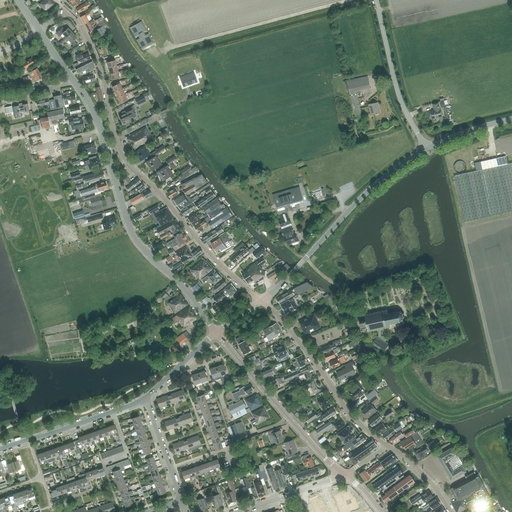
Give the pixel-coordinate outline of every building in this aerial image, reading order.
[(54,4),(50,0),(42,0),(38,4),(45,12),(54,4)] [(86,2),(84,4),(76,9),(79,13),(86,8),(89,6),(86,2)] [(84,25),(89,22),(86,17),(91,14),(89,12),(80,17),(84,25)] [(84,25),(88,32),(93,29),(91,26),(94,24),(92,20),(89,22),(84,25)] [(100,36),(104,34),(103,32),(105,31),(103,26),(105,25),(103,20),(96,23),(98,28),(96,29),(100,36)] [(141,24),(132,29),(143,48),(152,42),(141,24)] [(62,28),(57,33),(59,36),(62,33),(64,36),(62,38),(63,39),(59,43),(60,44),(72,33),(68,28),(65,31),(62,28)] [(72,33),(60,44),(61,45),(66,41),(66,42),(68,40),(71,43),(74,40),(77,37),(72,33)] [(74,69),(75,68),(80,66),(79,63),(91,59),(88,53),(82,56),(81,53),(75,55),(77,58),(76,58),(77,60),(77,61),(77,62),(73,64),(74,69)] [(25,69),(26,68),(34,64),(31,58),(22,64),(25,69)] [(80,66),(75,68),(78,74),(88,69),(90,72),(94,70),(91,60),(80,66)] [(116,66),(109,68),(110,74),(118,72),(117,68),(123,67),(122,64),(116,66)] [(30,75),(32,77),(40,73),(37,68),(29,73),(30,75)] [(118,72),(110,74),(112,80),(119,78),(119,74),(125,73),(124,70),(118,72)] [(94,74),(93,72),(90,73),(90,75),(82,78),(84,83),(86,83),(89,82),(96,80),(94,74)] [(32,77),(33,79),(34,82),(42,77),(40,73),(32,77)] [(183,86),(197,81),(194,73),(180,78),(183,86)] [(350,95),(350,94),(351,96),(350,96),(355,119),(362,117),(357,93),(362,92),(363,95),(372,93),(368,76),(347,81),(350,95)] [(115,92),(122,89),(119,83),(112,86),(115,92)] [(125,90),(129,88),(128,86),(124,87),(124,88),(122,89),(115,92),(118,97),(124,94),(123,91),(125,89),(125,90)] [(103,99),(100,87),(95,88),(96,92),(92,93),(93,96),(95,95),(96,100),(98,99),(98,100),(103,99)] [(66,94),(62,95),(64,104),(68,104),(67,101),(75,99),(74,92),(71,93),(71,91),(66,92),(66,94)] [(124,94),(118,97),(120,103),(127,100),(124,94)] [(54,99),(49,100),(51,110),(56,109),(64,107),(61,95),(53,96),(54,99)] [(138,105),(146,101),(143,95),(134,99),(138,105)] [(33,114),(39,113),(38,107),(49,104),(48,99),(36,101),(37,102),(31,104),(32,111),(33,114)] [(370,105),(373,116),(381,114),(378,103),(370,105)] [(440,109),(438,103),(432,104),(434,110),(430,111),(432,119),(442,117),(440,109)] [(19,106),(12,107),(15,118),(22,117),(21,112),(23,112),(29,111),(28,104),(22,105),(22,104),(19,104),(19,106)] [(79,106),(69,108),(71,115),(81,113),(79,106)] [(123,114),(119,116),(122,122),(132,117),(134,118),(136,117),(136,115),(135,113),(134,112),(133,111),(136,110),(133,106),(124,110),(125,111),(122,112),(123,114)] [(48,117),(40,119),(41,126),(50,124),(52,123),(52,124),(57,123),(57,120),(64,118),(64,117),(63,109),(47,113),(48,117)] [(76,121),(75,117),(69,119),(70,124),(74,123),(75,129),(84,127),(82,119),(76,121)] [(133,151),(152,140),(145,127),(126,138),(133,151)] [(61,151),(70,148),(68,142),(59,144),(61,151)] [(84,146),(81,147),(82,153),(86,152),(91,150),(91,154),(97,152),(94,143),(84,146)] [(147,157),(150,155),(144,146),(140,148),(141,148),(135,152),(141,160),(146,157),(147,157)] [(163,146),(155,151),(157,154),(165,148),(163,146)] [(86,158),(82,159),(84,165),(99,160),(98,155),(86,158)] [(155,155),(152,158),(146,162),(152,170),(158,166),(158,167),(162,164),(155,155)] [(175,160),(177,159),(174,155),(166,161),(168,164),(175,159),(175,160)] [(482,170),(454,176),(465,223),(511,212),(511,163),(507,164),(505,156),(493,159),(485,161),(481,162),(482,170)] [(99,160),(84,165),(85,166),(88,165),(88,166),(89,169),(101,166),(99,160)] [(169,177),(173,174),(167,165),(163,167),(163,168),(158,172),(163,180),(169,176),(169,177)] [(183,175),(191,169),(188,165),(180,171),(183,175)] [(183,175),(183,176),(178,179),(180,181),(184,178),(185,178),(198,170),(195,166),(191,169),(183,175)] [(82,177),(74,179),(75,182),(83,179),(84,183),(81,184),(76,186),(77,190),(82,188),(82,189),(88,187),(86,183),(104,177),(102,171),(83,177),(82,177)] [(197,188),(207,182),(202,175),(196,179),(194,176),(185,181),(185,182),(181,184),(185,190),(194,184),(195,185),(197,188)] [(135,187),(140,182),(137,178),(126,187),(129,191),(135,186),(135,187)] [(79,190),(74,191),(76,198),(81,196),(81,197),(99,191),(98,190),(107,188),(107,187),(108,187),(107,184),(106,184),(105,182),(95,185),(79,190)] [(142,184),(141,184),(132,191),(135,194),(139,191),(140,192),(145,188),(144,186),(144,185),(143,184),(142,184)] [(184,191),(186,194),(196,188),(195,185),(184,191)] [(171,198),(178,194),(177,192),(178,191),(178,190),(177,187),(167,193),(171,198)] [(146,198),(152,195),(149,189),(130,200),(132,205),(143,199),(142,197),(144,196),(146,198)] [(276,197),(275,198),(279,214),(288,211),(287,210),(291,209),(291,210),(296,209),(295,206),(299,205),(298,203),(300,201),(302,200),(300,193),(296,194),(294,195),(293,191),(291,190),(277,194),(278,196),(276,196),(276,197)] [(204,198),(207,202),(215,196),(212,191),(204,198)] [(176,205),(178,205),(189,197),(189,196),(188,197),(186,195),(185,196),(183,193),(173,200),(173,202),(174,205),(176,205)] [(91,197),(89,197),(92,206),(93,209),(102,206),(102,203),(101,200),(102,200),(100,196),(100,194),(95,195),(91,197)] [(195,200),(194,198),(193,197),(191,199),(189,197),(178,205),(181,210),(195,200)] [(198,208),(207,202),(204,198),(195,204),(198,208)] [(209,223),(212,228),(232,215),(227,207),(226,208),(223,203),(221,204),(217,198),(203,207),(207,213),(209,216),(212,220),(209,222),(209,223)] [(182,210),(181,211),(184,216),(185,215),(193,210),(191,207),(194,205),(192,203),(182,210)] [(160,226),(173,219),(167,207),(159,212),(158,210),(160,209),(158,205),(148,211),(149,214),(155,211),(156,213),(154,214),(160,226)] [(83,210),(73,213),(75,219),(85,216),(83,210)] [(281,230),(282,233),(293,230),(292,226),(287,212),(279,215),(281,219),(279,220),(282,229),(281,230)] [(197,216),(195,213),(188,218),(194,227),(201,221),(199,218),(201,217),(199,215),(197,216)] [(86,218),(80,220),(81,224),(87,222),(96,220),(103,218),(102,214),(94,216),(86,218)] [(106,222),(102,223),(104,230),(105,230),(105,231),(111,229),(110,228),(111,228),(111,227),(116,226),(116,223),(117,222),(116,220),(115,216),(105,219),(106,222)] [(181,230),(176,221),(176,219),(157,230),(162,239),(171,234),(170,230),(171,229),(174,233),(181,230)] [(198,231),(208,224),(205,220),(195,228),(198,231)] [(225,224),(224,222),(220,225),(220,226),(214,230),(217,235),(224,231),(221,227),(225,224)] [(211,239),(217,235),(214,230),(208,235),(211,239)] [(294,233),(293,230),(282,233),(283,237),(286,236),(288,244),(298,241),(295,233),(294,233)] [(173,243),(185,237),(182,231),(174,236),(175,238),(172,240),(168,242),(169,245),(173,243)] [(226,251),(232,247),(229,242),(228,236),(225,232),(218,236),(219,238),(211,243),(217,254),(225,249),(226,251)] [(204,244),(211,239),(208,235),(201,239),(204,244)] [(185,237),(173,243),(170,245),(171,248),(179,244),(180,247),(188,242),(185,237)] [(156,250),(165,246),(162,240),(153,244),(156,250)] [(236,252),(245,245),(243,242),(234,250),(236,252)] [(249,250),(245,245),(230,258),(234,263),(248,252),(250,254),(255,250),(252,247),(249,249),(250,250),(249,250)] [(193,256),(191,254),(187,246),(176,252),(182,263),(192,257),(193,256)] [(261,246),(253,253),(257,258),(265,251),(261,246)] [(194,260),(197,258),(197,257),(203,253),(199,248),(193,253),(192,254),(191,254),(193,256),(192,257),(194,260)] [(247,270),(242,274),(248,283),(254,280),(256,283),(264,278),(265,273),(260,266),(266,262),(263,257),(260,260),(255,263),(249,267),(250,268),(247,270)] [(206,261),(204,259),(191,270),(200,280),(213,269),(207,261),(206,261)] [(175,271),(176,270),(183,266),(180,262),(173,267),(175,271)] [(270,280),(281,274),(285,271),(283,267),(267,276),(270,280)] [(209,278),(211,280),(214,285),(222,278),(214,270),(202,280),(204,282),(209,278)] [(223,280),(213,288),(214,290),(216,289),(218,291),(227,284),(226,283),(226,282),(225,280),(224,280),(223,280)] [(297,295),(303,292),(313,287),(307,282),(294,289),(292,290),(277,299),(276,300),(278,302),(279,303),(280,304),(295,295),(295,296),(297,295)] [(231,296),(236,292),(237,291),(231,283),(214,298),(217,302),(226,295),(228,293),(231,296)] [(197,284),(192,288),(196,293),(201,289),(197,284)] [(161,296),(155,302),(157,303),(157,304),(158,303),(162,299),(163,298),(164,299),(168,295),(166,293),(164,291),(160,295),(161,296)] [(175,314),(189,305),(181,294),(167,303),(175,314)] [(285,314),(298,308),(294,301),(293,298),(289,300),(280,304),(285,314)] [(184,327),(197,318),(190,307),(171,319),(175,324),(180,321),(184,327)] [(360,319),(358,320),(359,321),(360,326),(360,328),(361,329),(362,329),(361,328),(365,327),(366,328),(366,329),(367,329),(367,331),(366,331),(366,332),(367,332),(368,332),(369,332),(369,333),(370,333),(370,332),(373,331),(373,332),(374,332),(374,331),(377,330),(377,332),(378,331),(381,330),(381,331),(382,331),(382,329),(385,329),(385,330),(386,330),(386,329),(389,328),(389,329),(390,329),(390,328),(391,328),(390,324),(392,323),(392,324),(394,324),(393,323),(396,322),(396,323),(397,323),(397,322),(399,322),(399,323),(400,322),(400,321),(402,320),(403,321),(404,320),(402,319),(403,318),(405,318),(405,316),(403,316),(403,314),(404,314),(403,313),(402,313),(401,312),(401,311),(400,311),(399,312),(398,312),(397,311),(396,311),(396,312),(395,312),(394,311),(393,312),(393,313),(391,313),(391,312),(390,312),(390,313),(387,314),(387,310),(386,310),(386,309),(385,309),(385,311),(382,311),(382,310),(381,310),(381,311),(378,312),(378,311),(377,311),(377,312),(374,313),(373,312),(373,313),(370,314),(369,313),(368,313),(369,314),(366,315),(365,314),(364,314),(365,314),(365,315),(364,315),(363,316),(363,317),(364,316),(365,319),(364,319),(364,320),(364,321),(360,322),(360,319)] [(305,335),(320,327),(314,314),(299,322),(305,335)] [(267,329),(263,331),(266,335),(269,333),(277,329),(279,327),(276,323),(267,329)] [(269,334),(266,335),(269,341),(278,336),(279,333),(281,332),(279,328),(277,330),(277,329),(269,333),(269,334)] [(386,338),(383,336),(381,336),(381,330),(378,331),(378,337),(377,336),(372,343),(384,352),(385,352),(388,352),(390,348),(390,345),(385,342),(386,340),(386,338)] [(183,333),(169,344),(174,350),(188,339),(191,337),(186,331),(183,333)] [(236,339),(238,344),(239,344),(238,345),(244,355),(251,351),(245,341),(242,336),(236,339)] [(333,344),(321,348),(323,354),(331,351),(337,348),(338,347),(337,346),(342,344),(341,343),(340,340),(333,342),(333,344)] [(277,346),(273,349),(275,354),(287,349),(284,343),(281,345),(280,343),(276,344),(277,346)] [(287,349),(275,354),(278,360),(282,358),(283,361),(287,359),(286,357),(289,355),(287,349)] [(327,360),(336,356),(335,353),(338,352),(337,349),(324,354),(327,360)] [(297,371),(306,367),(305,364),(306,364),(305,362),(306,361),(304,357),(303,358),(302,355),(295,358),(297,361),(293,363),(294,366),(290,368),(292,372),(296,370),(297,371)] [(341,363),(346,361),(344,356),(339,358),(330,362),(331,365),(330,366),(331,367),(332,368),(340,365),(340,364),(341,363)] [(260,361),(254,364),(256,366),(255,367),(257,371),(263,369),(261,364),(260,361)] [(347,378),(356,374),(352,366),(355,365),(354,361),(345,366),(346,369),(337,373),(340,380),(346,377),(347,378)] [(223,364),(216,367),(220,376),(223,375),(226,374),(223,364)] [(264,378),(274,373),(273,371),(276,370),(274,366),(262,371),(264,378)] [(216,367),(210,369),(214,378),(220,376),(216,367)] [(296,371),(298,376),(304,374),(306,380),(311,378),(307,367),(306,367),(297,371),(296,371)] [(199,373),(202,382),(208,380),(205,371),(199,373)] [(286,381),(298,376),(296,371),(284,376),(284,377),(282,378),(282,377),(279,379),(281,384),(284,383),(284,382),(286,381)] [(196,384),(202,382),(199,373),(192,375),(196,384)] [(370,379),(364,383),(366,387),(373,383),(370,379)] [(359,397),(363,395),(362,393),(364,391),(357,381),(353,384),(356,389),(351,392),(351,394),(350,395),(353,399),(358,396),(359,397)] [(313,385),(311,382),(304,386),(307,392),(309,391),(311,395),(318,391),(314,384),(313,385)] [(237,392),(233,394),(236,401),(240,399),(239,396),(243,395),(243,396),(253,390),(250,384),(245,388),(244,387),(243,387),(240,389),(240,391),(237,392)] [(295,395),(299,393),(298,392),(303,389),(302,386),(293,390),(295,395)] [(374,389),(366,396),(369,401),(378,394),(374,389)] [(176,392),(179,401),(186,399),(182,390),(176,392)] [(173,403),(179,401),(176,392),(170,395),(173,403)] [(197,397),(199,403),(206,400),(205,396),(208,394),(208,392),(204,394),(197,397)] [(251,411),(262,405),(257,394),(245,400),(251,411)] [(166,406),(173,403),(170,395),(163,397),(166,406)] [(324,411),(331,406),(325,396),(318,401),(324,411)] [(160,408),(166,406),(163,397),(157,399),(160,408)] [(199,403),(201,409),(208,406),(207,402),(211,400),(210,398),(206,399),(206,400),(199,403)] [(229,407),(227,407),(228,409),(229,408),(232,414),(235,420),(248,413),(246,410),(245,408),(246,407),(242,400),(229,407)] [(201,409),(203,415),(210,412),(210,411),(209,408),(213,406),(212,404),(208,405),(208,406),(201,409)] [(370,415),(376,410),(371,404),(362,411),(366,417),(369,414),(370,415)] [(263,407),(252,413),(257,424),(269,418),(263,407)] [(324,421),(336,414),(332,408),(321,416),(324,421)] [(203,415),(205,421),(213,418),(212,417),(211,414),(215,412),(214,410),(210,411),(210,412),(203,415)] [(386,418),(393,414),(391,410),(384,414),(386,418)] [(318,417),(315,413),(315,412),(305,418),(308,423),(318,417)] [(184,415),(187,424),(193,421),(190,413),(184,415)] [(368,421),(373,427),(383,419),(378,413),(368,421)] [(181,426),(187,424),(184,415),(178,417),(181,426)] [(133,423),(129,425),(130,426),(130,427),(134,425),(141,422),(139,416),(131,418),(133,423)] [(205,421),(207,426),(215,424),(214,423),(213,419),(217,418),(216,416),(212,417),(213,418),(205,421)] [(174,428),(181,426),(178,417),(171,419),(174,428)] [(324,424),(317,429),(315,430),(319,435),(334,425),(338,430),(345,425),(341,418),(332,424),(330,420),(324,424)] [(168,430),(174,428),(171,419),(165,422),(168,430)] [(242,421),(236,424),(239,433),(245,431),(242,421)] [(135,429),(131,431),(132,432),(132,433),(136,431),(143,428),(141,422),(134,425),(135,429)] [(207,426),(209,432),(217,430),(215,425),(219,424),(218,422),(214,423),(215,424),(207,426)] [(385,426),(383,423),(375,428),(380,435),(390,428),(387,425),(385,426)] [(393,427),(383,435),(386,440),(395,433),(394,432),(396,431),(396,432),(403,428),(399,423),(393,426),(393,427)] [(235,424),(230,426),(234,435),(239,434),(235,424)] [(114,425),(108,427),(111,434),(115,432),(116,436),(119,435),(117,431),(117,432),(114,425)] [(344,444),(356,436),(349,426),(337,434),(344,444)] [(108,427),(102,429),(105,436),(109,435),(110,438),(112,438),(113,438),(111,434),(108,427)] [(137,435),(133,437),(134,438),(134,439),(138,437),(138,436),(145,434),(143,428),(136,431),(137,435)] [(209,432),(212,438),(219,436),(219,435),(217,431),(221,430),(220,428),(217,429),(217,430),(209,432)] [(102,429),(96,431),(99,438),(103,437),(105,440),(106,440),(107,440),(105,436),(102,429)] [(275,430),(269,432),(271,436),(270,436),(273,444),(283,441),(280,432),(276,433),(275,430)] [(96,431),(90,433),(93,440),(97,439),(99,443),(100,442),(101,442),(99,438),(96,431)] [(402,435),(400,431),(397,433),(389,439),(394,444),(401,438),(400,437),(402,435)] [(417,448),(424,443),(417,432),(401,442),(406,451),(415,445),(417,448)] [(90,433),(84,435),(87,443),(88,442),(91,441),(93,445),(94,444),(95,444),(93,440),(90,433)] [(139,441),(136,443),(136,444),(136,445),(140,443),(140,442),(147,440),(145,434),(138,436),(138,437),(139,441)] [(212,438),(214,444),(221,442),(221,441),(219,437),(223,436),(222,434),(219,435),(219,436),(212,438)] [(79,440),(76,441),(79,448),(82,447),(81,445),(84,443),(85,445),(86,445),(86,447),(88,446),(89,446),(88,442),(87,443),(84,435),(81,436),(81,435),(78,436),(78,437),(79,440)] [(192,438),(195,446),(201,444),(198,435),(192,438)] [(366,440),(362,435),(357,438),(356,437),(346,445),(348,447),(353,443),(356,447),(366,440)] [(189,449),(195,446),(192,438),(185,440),(189,449)] [(362,446),(367,453),(378,446),(372,439),(371,438),(364,443),(364,444),(362,446)] [(141,447),(138,449),(138,450),(138,451),(142,449),(142,448),(149,446),(147,440),(140,442),(140,443),(141,447)] [(182,451),(189,449),(185,440),(179,442),(182,451)] [(214,444),(216,450),(223,448),(222,443),(225,442),(225,440),(221,441),(221,442),(214,444)] [(73,442),(67,444),(70,451),(71,451),(74,449),(75,452),(76,454),(80,452),(80,450),(79,448),(76,441),(73,442)] [(288,458),(294,456),(296,455),(294,452),(296,451),(293,441),(285,444),(288,453),(286,454),(288,458)] [(176,453),(182,451),(179,442),(173,444),(176,453)] [(67,444),(61,446),(64,453),(65,453),(68,452),(70,456),(72,455),(71,451),(70,451),(67,444)] [(61,446),(55,448),(58,455),(59,455),(63,454),(64,458),(65,457),(66,457),(65,453),(64,453),(61,446)] [(144,453),(140,454),(141,458),(148,456),(152,454),(151,452),(149,446),(142,448),(142,449),(144,453)] [(356,461),(367,453),(362,446),(351,454),(356,461)] [(428,450),(425,446),(422,448),(422,447),(416,451),(417,453),(416,454),(420,461),(427,457),(425,452),(428,450)] [(452,447),(437,456),(443,467),(451,481),(466,472),(469,470),(466,466),(464,467),(463,466),(456,453),(452,447)] [(55,448),(50,450),(52,458),(53,457),(57,456),(58,460),(59,459),(60,459),(59,455),(58,455),(55,448)] [(50,450),(44,452),(46,460),(47,459),(48,463),(54,461),(53,457),(52,458),(50,450)] [(44,452),(37,454),(40,462),(45,460),(46,464),(48,463),(47,459),(46,460),(44,452)] [(147,463),(143,465),(144,466),(144,467),(148,466),(148,465),(155,462),(153,456),(152,454),(148,456),(149,458),(146,459),(147,463)] [(310,458),(309,456),(308,454),(302,456),(304,460),(303,460),(305,465),(306,467),(309,466),(309,467),(314,466),(311,457),(310,458)] [(392,464),(398,460),(396,458),(392,454),(380,462),(381,463),(383,466),(384,467),(391,462),(392,464)] [(12,462),(16,473),(18,472),(18,470),(20,469),(21,471),(25,469),(20,455),(16,457),(17,461),(12,462)] [(221,466),(218,459),(212,461),(215,469),(215,468),(219,467),(220,471),(223,470),(221,466)] [(16,473),(12,462),(7,464),(5,460),(1,462),(6,476),(10,475),(10,473),(12,472),(13,474),(16,473)] [(215,469),(212,461),(206,463),(209,471),(209,470),(213,469),(215,473),(216,473),(217,472),(215,468),(215,469)] [(148,466),(144,467),(146,473),(150,472),(150,471),(157,468),(155,462),(148,465),(148,466)] [(211,474),(209,470),(209,471),(206,463),(200,465),(203,473),(204,472),(207,471),(209,475),(211,474)] [(371,475),(375,472),(377,474),(381,471),(379,469),(382,467),(379,464),(378,463),(367,471),(371,475)] [(286,464),(281,465),(285,475),(289,473),(286,464)] [(471,470),(466,473),(468,476),(477,471),(474,464),(469,466),(471,470)] [(97,469),(99,476),(105,474),(103,467),(98,468),(97,465),(94,465),(96,469),(97,469)] [(200,465),(194,467),(197,475),(198,474),(201,473),(203,477),(205,476),(204,472),(203,473),(200,465)] [(398,466),(392,471),(396,477),(396,476),(397,475),(398,476),(403,472),(398,466)] [(93,478),(99,476),(97,469),(96,469),(92,470),(91,467),(89,467),(90,471),(91,471),(93,478)] [(120,469),(119,469),(112,471),(115,478),(122,475),(122,474),(120,470),(124,469),(123,467),(122,468),(120,468),(120,469)] [(188,470),(191,477),(192,477),(195,475),(197,479),(199,478),(198,474),(197,475),(194,467),(188,470)] [(274,489),(279,487),(272,467),(267,469),(274,489)] [(298,481),(320,473),(317,467),(296,474),(298,481)] [(148,477),(147,477),(148,478),(148,479),(152,478),(152,477),(159,474),(157,468),(150,471),(150,472),(151,475),(148,477)] [(257,469),(250,471),(251,474),(257,472),(260,479),(263,478),(261,471),(260,469),(260,468),(259,468),(257,469)] [(87,480),(93,478),(91,471),(90,471),(86,472),(85,469),(82,470),(84,473),(85,473),(86,477),(87,480)] [(280,487),(287,485),(281,469),(275,471),(280,487)] [(193,481),(192,477),(191,477),(188,470),(182,472),(185,479),(189,477),(191,481),(193,481)] [(365,481),(370,477),(365,470),(359,474),(365,481)] [(392,471),(386,476),(390,482),(395,478),(394,477),(396,476),(396,477),(392,471)] [(85,473),(84,473),(80,475),(78,475),(79,479),(80,479),(83,486),(89,484),(87,480),(86,477),(85,473)] [(122,475),(115,478),(117,483),(124,481),(124,480),(122,476),(126,475),(125,473),(122,474),(122,475)] [(153,481),(150,483),(150,484),(150,485),(154,484),(154,483),(161,480),(159,474),(152,477),(152,478),(153,481)] [(474,506),(481,503),(490,498),(478,474),(451,489),(457,500),(452,503),(456,511),(460,511),(468,508),(469,509),(472,507),(474,506)] [(402,481),(407,488),(415,481),(410,475),(402,481)] [(386,476),(379,480),(384,486),(383,485),(385,484),(385,485),(390,482),(386,476)] [(77,488),(83,486),(80,479),(79,479),(76,481),(74,477),(72,478),(73,481),(74,481),(77,488)] [(244,498),(250,495),(248,488),(251,487),(247,477),(243,479),(246,486),(240,488),(244,498)] [(71,490),(77,488),(74,481),(73,481),(72,478),(68,479),(66,480),(67,483),(68,483),(71,490)] [(124,481),(117,483),(119,489),(126,487),(126,486),(124,482),(128,481),(128,479),(124,480),(124,481)] [(230,488),(231,491),(226,493),(229,503),(236,501),(234,494),(237,493),(232,479),(227,481),(230,488)] [(155,487),(152,489),(152,490),(152,491),(156,490),(156,489),(163,486),(161,480),(154,483),(154,484),(155,487)] [(384,486),(379,480),(373,485),(377,491),(382,488),(381,487),(383,486),(384,486)] [(65,493),(71,490),(68,483),(67,483),(64,485),(62,481),(60,482),(62,485),(65,493)] [(261,481),(260,481),(254,483),(258,493),(264,490),(261,481)] [(399,493),(407,488),(402,481),(394,487),(399,493)] [(59,495),(65,493),(62,485),(58,487),(56,483),(54,484),(55,485),(56,488),(56,487),(59,495)] [(223,505),(221,500),(224,499),(219,486),(219,484),(215,485),(219,494),(211,497),(213,500),(214,500),(216,507),(223,505)] [(53,497),(59,495),(56,487),(56,488),(55,485),(51,486),(50,485),(48,486),(50,490),(51,493),(50,494),(51,497),(52,496),(53,497)] [(126,487),(119,489),(121,495),(128,493),(128,492),(127,488),(130,487),(130,485),(126,486),(126,487)] [(158,493),(150,496),(151,498),(159,495),(158,495),(165,492),(163,486),(156,489),(156,490),(158,493)] [(386,494),(389,498),(390,500),(399,493),(394,487),(385,493),(386,494)] [(32,488),(26,490),(29,498),(35,496),(32,488)] [(26,490),(20,492),(23,500),(24,503),(27,502),(25,499),(29,498),(26,490)] [(351,490),(334,496),(340,511),(347,511),(358,508),(351,490)] [(128,493),(121,495),(123,501),(130,499),(130,498),(129,494),(133,493),(132,491),(128,492),(128,493)] [(433,497),(429,491),(421,496),(420,494),(413,498),(416,502),(422,498),(425,503),(433,497)] [(20,492),(14,494),(17,502),(18,506),(24,504),(24,503),(23,500),(20,492)] [(14,494),(8,497),(12,507),(14,506),(13,503),(17,502),(14,494)] [(130,499),(123,501),(125,507),(132,505),(131,500),(135,499),(134,497),(134,496),(130,498),(130,499)] [(8,497),(2,499),(6,509),(8,509),(9,509),(12,508),(12,507),(8,497)] [(201,510),(208,508),(204,498),(197,500),(201,510)] [(322,498),(312,501),(314,508),(324,505),(322,498)] [(433,509),(441,504),(437,498),(423,507),(425,510),(431,506),(433,509)] [(106,504),(108,511),(111,511),(116,511),(112,502),(106,504)] [(474,506),(472,507),(473,509),(474,509),(475,511),(481,508),(479,506),(481,505),(481,503),(474,506)]
